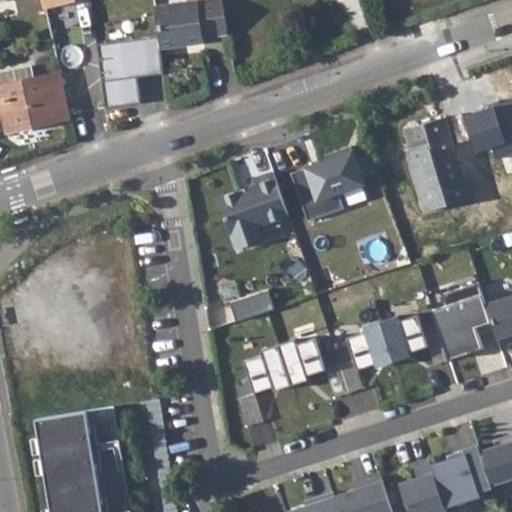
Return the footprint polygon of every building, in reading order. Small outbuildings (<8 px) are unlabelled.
[(222,0),(184,0),(155,4),(159,33),(160,45),(204,39),(203,34),(227,30),(222,0)] [(159,33),(97,41),(106,105),(141,100),(138,74),(137,70),(145,69),(146,73),(164,71),(160,45),(159,33)] [(0,100),(2,100),(3,109),(8,129),(69,115),(59,72),(34,76),(31,63),(0,69),(0,100)] [(443,117),(404,130),(410,149),(407,149),(426,211),(468,198),(443,117)] [(291,173),(310,226),(347,213),(341,198),(367,189),(352,146),(325,155),(327,160),(291,173)] [(257,225),(288,215),(273,172),(254,179),(256,184),(218,197),(236,249),(262,239),(257,225)] [(511,181),(511,177),(486,186),(498,218),(511,213),(511,181)] [(446,305),(432,310),(436,321),(440,334),(448,360),(483,348),(476,327),(491,322),(485,303),(478,282),(443,294),(446,305)] [(511,294),(485,303),(491,322),(497,339),(511,333),(511,294)] [(398,315),(380,320),(394,362),(404,359),(403,354),(428,346),(426,339),(440,334),(436,321),(421,326),(417,314),(399,320),(398,315)] [(351,349),(336,354),(340,367),(355,362),(357,369),(382,361),(384,365),(394,362),(380,320),(363,326),(365,331),(347,337),(351,349)] [(434,365),(448,360),(440,334),(426,339),(428,346),(434,365)] [(295,339),(278,344),(291,385),(302,382),(300,377),(325,369),(326,371),(340,367),(336,354),(321,358),(315,337),(296,343),(295,339)] [(280,389),(291,385),(278,344),(261,350),(262,354),(244,360),(251,382),(236,386),(240,399),(255,394),(254,392),(279,384),(280,389)] [(340,367),(349,393),(363,388),(357,369),(355,362),(340,367)] [(334,398),(349,393),(340,367),(326,371),(334,398)] [(264,421),(255,394),(240,399),(249,426),(264,421)] [(175,511),(174,495),(173,496),(173,488),(172,489),(172,481),(171,482),(171,475),(170,475),(170,468),(169,468),(169,461),(167,461),(167,447),(165,447),(165,440),(164,440),(164,433),(159,398),(148,400),(148,408),(149,408),(149,415),(150,415),(150,422),(151,422),(151,429),(152,429),(152,436),(153,436),(153,443),(154,442),(155,457),(157,456),(159,477),(160,477),(162,498),(163,498),(163,505),(165,505),(164,511),(166,511),(165,511),(175,511)] [(131,511),(114,406),(87,410),(103,511),(131,511)] [(103,511),(87,410),(36,418),(51,511),(103,511)] [(495,446),(480,451),(491,484),(511,477),(511,433),(493,440),(495,446)] [(480,451),(478,445),(462,450),(464,454),(447,459),(431,465),(445,506),(479,495),(477,491),(492,486),(491,484),(480,451)] [(446,455),(447,459),(464,454),(462,450),(446,455)] [(408,511),(446,511),(445,506),(431,465),(429,460),(413,466),(417,477),(399,483),(408,511)] [(354,489),(334,496),(338,511),(392,511),(381,476),(364,482),(366,486),(354,489)] [(338,511),(334,496),(332,492),(316,498),(317,501),(305,505),(287,511),(338,511)]
